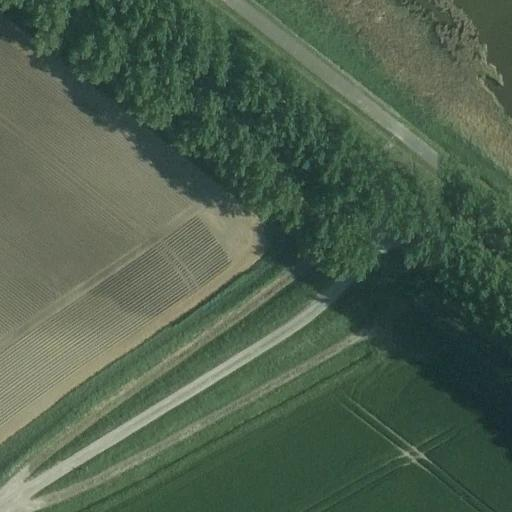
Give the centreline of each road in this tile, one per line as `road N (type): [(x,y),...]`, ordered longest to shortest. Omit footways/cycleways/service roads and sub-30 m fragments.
road 1 (unclassified): [(0,506),(327,299),(401,210)]
road 2 (track): [(8,501),(16,479),(288,270),(304,217),(282,195),(256,203)]
road 3 (track): [(8,501),(36,504),(97,479),(356,335),(371,330),(398,351)]
road 4 (unclassified): [(511,222),(228,0)]
road 5 (secondary): [(401,210),(147,0)]
road 6 (secondary): [(511,298),(401,210)]
